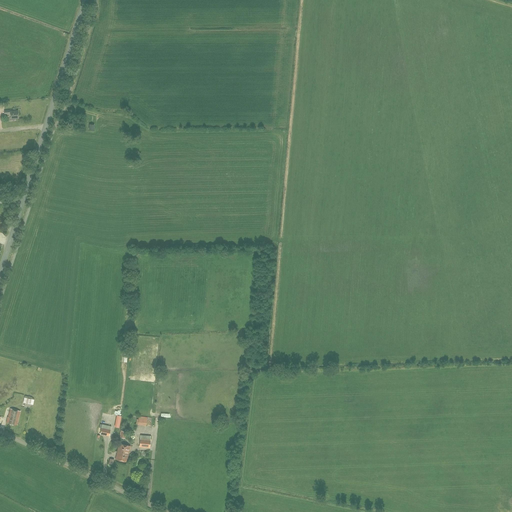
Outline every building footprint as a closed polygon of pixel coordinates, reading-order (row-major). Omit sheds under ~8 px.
[(10,111),(10,110),(4,111),(4,114),(10,114),(10,119),(19,119),(18,110),(10,111)] [(33,405),(34,400),(34,399),(31,397),(27,396),(24,395),(23,403),(26,403),(33,405)] [(7,417),(11,418),(11,417),(14,418),(15,415),(19,416),(20,411),(10,409),(8,417),(7,417)] [(11,418),(7,417),(6,423),(11,424),(16,426),(19,416),(15,415),(14,418),(11,417),(11,418)] [(144,418),(138,418),(138,424),(147,424),(147,416),(144,416),(144,418)] [(128,456),(130,446),(119,444),(117,454),(128,456)] [(127,462),(128,456),(117,454),(115,459),(127,462)]
